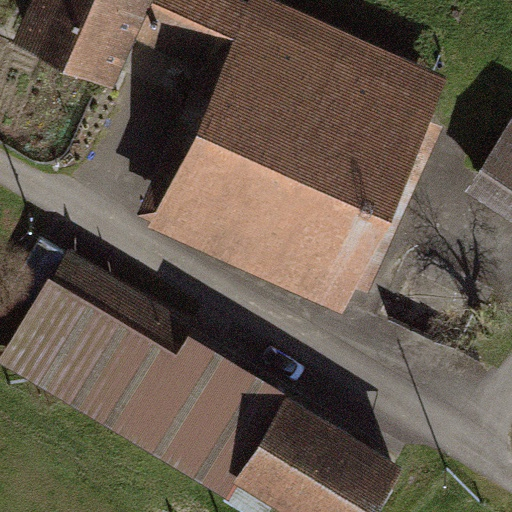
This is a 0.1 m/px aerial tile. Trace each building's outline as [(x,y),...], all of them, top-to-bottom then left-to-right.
[(44,0),(26,40),(132,88),(153,40),(220,70),(153,220),(353,309),(455,83),(270,0),(260,0),(259,3),(251,0),(44,0)] [(511,133),(476,189),(511,212),(511,133)] [(65,251),(41,237),(10,288),(35,303),(65,251)] [(70,254),(44,298),(164,370),(190,325),(70,254)] [(289,389),(190,325),(164,370),(44,298),(9,356),(229,489),(240,470),(283,399),(289,389)] [(370,511),(395,466),(283,399),(240,470),(309,511),(370,511)]
